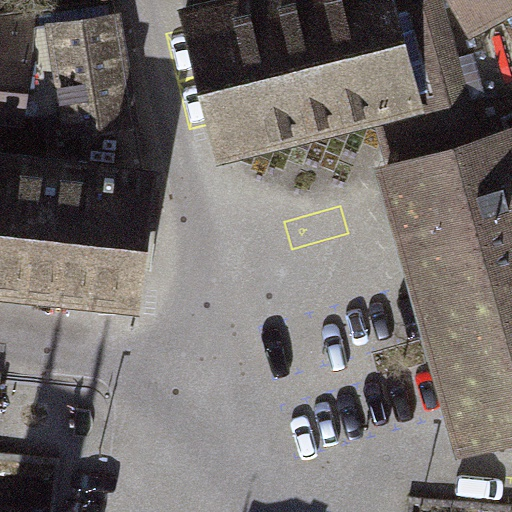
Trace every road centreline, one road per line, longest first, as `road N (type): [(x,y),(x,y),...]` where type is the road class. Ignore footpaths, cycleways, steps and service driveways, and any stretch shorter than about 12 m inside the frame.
road 1 (residential): [(229,347),(148,0)]
road 2 (residential): [(0,331),(229,347)]
road 3 (residential): [(229,347),(312,511)]
